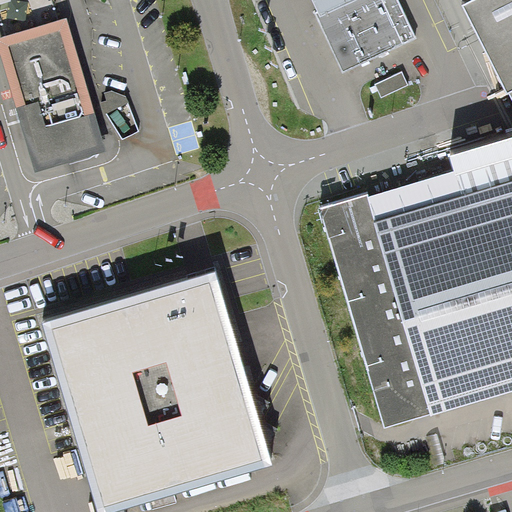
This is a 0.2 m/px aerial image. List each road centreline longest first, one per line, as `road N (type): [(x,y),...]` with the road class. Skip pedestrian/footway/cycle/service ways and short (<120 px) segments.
road 1 (residential): [(358,511),(263,173)]
road 2 (residential): [(0,260),(263,173)]
road 3 (residential): [(263,173),(448,113)]
road 4 (residential): [(263,173),(211,0)]
road 5 (residential): [(511,468),(364,511)]
